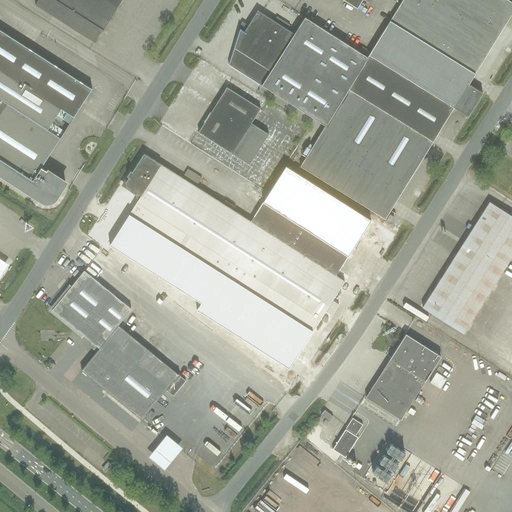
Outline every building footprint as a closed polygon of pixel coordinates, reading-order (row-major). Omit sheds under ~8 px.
[(38,0),(36,4),(96,42),(122,0),(38,0)] [(305,18),(300,25),(295,34),(259,11),(245,32),(242,30),(242,29),(241,29),(229,65),(230,65),(262,85),(262,86),(263,86),(325,126),(300,166),(385,219),(454,108),(468,117),(483,92),(469,84),(511,14),(511,3),(507,0),(403,0),(367,57),(305,18)] [(344,0),(357,8),(362,0),(344,0)] [(0,29),(0,173),(33,195),(42,201),(43,201),(48,202),(50,202),(52,201),(54,200),(56,197),(60,192),(65,182),(41,167),(74,117),(92,89),(0,29)] [(252,124),(261,109),(228,87),(199,132),(250,164),(269,135),(252,124)] [(141,196),(110,245),(201,303),(197,310),(289,368),(344,282),(335,276),(371,220),(285,166),(251,222),(144,154),(132,172),(131,171),(127,176),(129,177),(126,182),(127,187),(130,189),(129,190),(136,195),(137,193),(141,196)] [(202,178),(188,169),(183,178),(197,186),(202,178)] [(511,216),(490,202),(456,255),(423,307),(463,333),(511,256),(511,216)] [(0,258),(0,278),(9,265),(0,258)] [(179,373),(178,374),(118,325),(131,309),(84,271),(70,288),(69,287),(65,291),(67,292),(53,310),(93,343),(92,344),(96,348),(98,346),(100,348),(81,370),(97,383),(98,381),(105,387),(104,388),(141,419),(142,421),(147,415),(146,414),(166,389),(174,395),(186,380),(179,373)] [(401,419),(441,357),(430,349),(429,350),(423,346),(423,345),(406,334),(366,397),(401,419)] [(325,410),(321,414),(330,421),(334,417),(325,410)] [(353,419),(346,429),(356,435),(357,434),(363,425),(353,419)] [(359,437),(346,429),(333,449),(346,458),(359,437)] [(182,450),(166,438),(157,449),(148,459),(164,472),(173,461),(182,450)] [(394,482),(411,449),(390,438),(372,470),(394,482)] [(442,476),(421,511),(449,511),(452,506),(449,504),(447,507),(434,499),(442,486),(451,491),(452,489),(459,493),(461,490),(460,489),(461,487),(442,476)]
